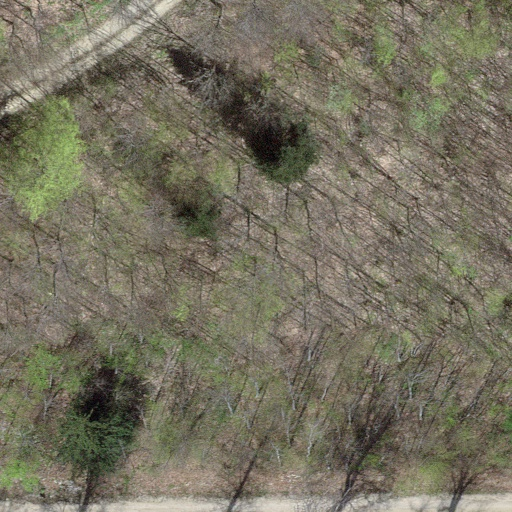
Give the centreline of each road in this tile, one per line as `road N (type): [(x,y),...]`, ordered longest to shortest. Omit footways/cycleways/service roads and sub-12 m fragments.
road 1 (track): [(511,501),(0,495)]
road 2 (track): [(0,102),(120,38),(163,0)]
